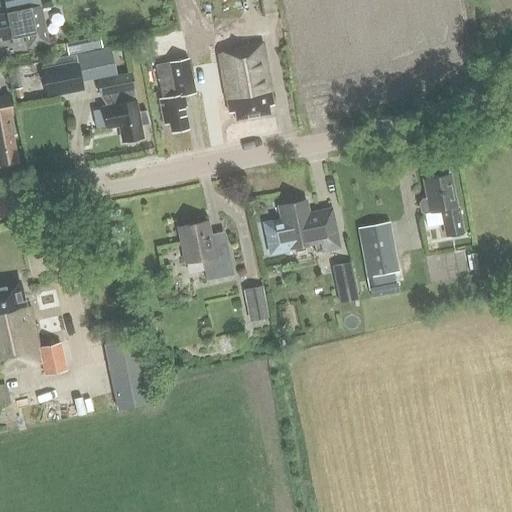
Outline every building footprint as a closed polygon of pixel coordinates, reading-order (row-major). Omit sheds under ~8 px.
[(0,42),(12,40),(12,41),(27,38),(29,49),(47,46),(40,9),(38,10),(37,3),(39,3),(38,0),(5,0),(8,16),(0,17),(0,42)] [(179,34),(170,35),(172,48),(181,46),(179,34)] [(273,106),(262,45),(234,49),(234,52),(219,55),(229,114),(233,114),(235,121),(269,115),(268,107),(273,106)] [(170,133),(188,130),(184,109),(185,108),(183,96),(194,94),(188,60),(155,66),(162,99),(159,100),(163,125),(168,124),(170,133)] [(80,85),(76,66),(41,73),(45,92),(80,85)] [(99,97),(111,95),(113,107),(106,108),(110,129),(119,127),(122,144),(126,143),(129,145),(133,146),(136,144),(137,140),(141,140),(138,124),(147,122),(148,125),(149,125),(145,112),(138,114),(129,75),(96,82),(99,97)] [(0,167),(17,164),(7,117),(12,116),(8,96),(0,97),(0,167)] [(426,179),(430,198),(424,200),(421,203),(423,211),(426,214),(442,211),(447,235),(464,231),(460,208),(457,209),(454,189),(453,189),(450,174),(426,179)] [(279,207),(282,220),(265,224),(267,237),(268,242),(271,255),(291,251),(290,249),(314,244),(316,253),(340,248),(332,209),(316,213),(317,214),(310,216),(307,201),(279,207)] [(208,222),(179,228),(186,263),(203,260),(208,282),(234,276),(228,248),(214,251),(208,222)] [(360,230),(370,278),(399,272),(390,224),(360,230)] [(356,287),(351,262),(331,266),(336,291),(356,287)] [(0,372),(43,363),(46,374),(67,370),(61,343),(40,347),(31,304),(26,305),(20,281),(0,285),(0,372)] [(263,288),(247,291),(253,322),(269,319),(263,288)] [(137,341),(105,347),(117,409),(148,403),(137,341)] [(0,405),(10,403),(6,384),(0,384),(0,405)]
